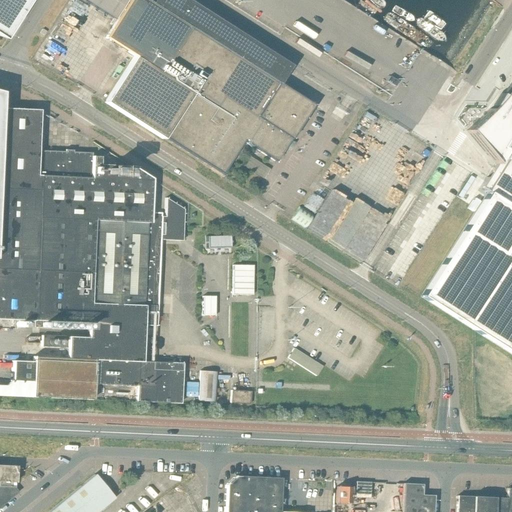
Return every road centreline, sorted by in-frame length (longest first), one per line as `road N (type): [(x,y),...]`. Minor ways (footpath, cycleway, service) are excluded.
road 1 (tertiary): [(447,448),(450,362),(434,333),(4,65)]
road 2 (unclassified): [(435,137),(206,0)]
road 3 (tertiary): [(213,437),(447,448)]
road 4 (unclassified): [(212,457),(445,468)]
road 5 (unclassified): [(11,511),(83,453),(212,457)]
road 6 (tertiary): [(0,428),(213,437)]
road 7 (unknown): [(285,0),(455,104)]
road 8 (unclassified): [(435,137),(511,14)]
